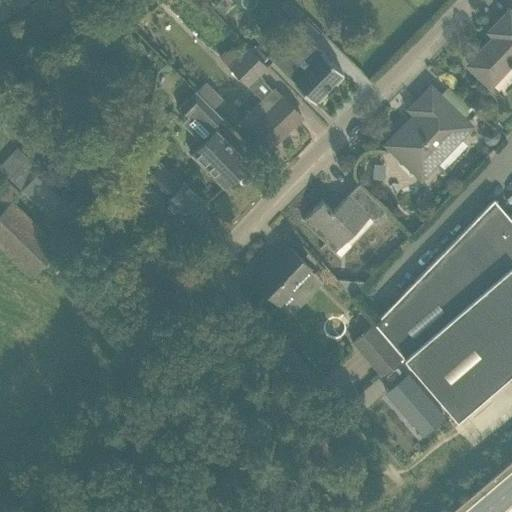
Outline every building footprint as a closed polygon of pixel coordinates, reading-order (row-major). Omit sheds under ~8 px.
[(511,13),(508,10),(494,26),(499,30),(467,65),(491,87),(511,64),(511,13)] [(273,59),(272,60),(314,102),(342,73),(314,46),(313,47),(310,44),(320,35),(304,19),(294,29),(299,34),(273,60),(273,59)] [(247,86),(267,66),(248,46),(239,55),(228,66),(227,67),(247,86)] [(231,47),(220,58),(228,66),(239,55),(231,47)] [(47,74),(18,105),(30,116),(46,98),(57,108),(69,95),(47,74)] [(301,116),(287,102),(273,87),(261,100),(241,119),(268,148),(301,116)] [(472,128),(444,101),(430,87),(419,98),(426,106),(420,112),(419,110),(386,144),(422,179),(472,128)] [(221,117),(196,91),(195,90),(177,107),(187,117),(194,110),(211,127),(221,117)] [(499,138),(498,130),(491,126),(485,128),(482,134),(483,141),(489,145),(496,144),(499,138)] [(233,177),(248,163),(215,129),(190,154),(206,170),(207,168),(212,174),(211,175),(223,188),(227,184),(230,184),(233,181),(233,177)] [(21,145),(0,161),(18,184),(38,168),(21,145)] [(159,160),(158,161),(148,151),(133,167),(143,177),(141,179),(162,199),(160,201),(174,215),(178,212),(188,222),(205,205),(181,181),(180,181),(159,160)] [(76,202),(61,188),(39,168),(20,189),(56,223),(76,202)] [(385,210),(372,198),(358,184),(332,211),(322,201),(302,221),(334,252),(368,216),(374,221),(385,210)] [(511,221),(493,199),(373,322),(403,357),(402,358),(455,420),(498,384),(511,371),(511,221)] [(15,201),(0,215),(0,245),(16,262),(31,276),(48,258),(60,246),(15,201)] [(288,287),(309,266),(285,243),(275,253),(278,256),(254,280),(279,304),(292,291),(288,287)] [(362,282),(337,280),(349,294),(362,282)] [(380,376),(400,359),(371,324),(350,341),(380,376)] [(411,409),(405,414),(424,436),(445,418),(407,374),(392,387),(411,409)]
